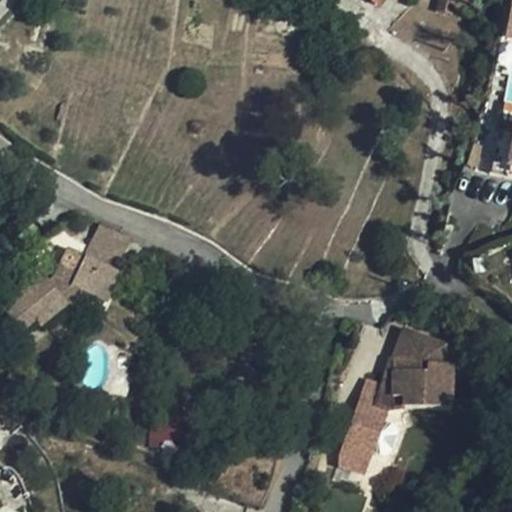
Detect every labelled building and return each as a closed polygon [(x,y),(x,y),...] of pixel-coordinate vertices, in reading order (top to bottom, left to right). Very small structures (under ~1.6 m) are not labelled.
[(449,14),(452,0),(437,0),(435,10),(449,14)] [(511,5),(509,5),(503,41),(511,42),(511,5)] [(101,223),(85,256),(117,272),(132,239),(101,223)] [(39,325),(67,304),(60,295),(71,286),(89,295),(104,302),(119,272),(117,272),(85,256),(69,248),(54,278),(49,282),(42,273),(2,306),(21,330),(35,320),(39,325)] [(60,295),(67,304),(72,309),(89,295),(71,286),(60,295)] [(339,465),(366,474),(374,453),(388,413),(389,410),(407,409),(411,409),(453,410),(454,366),(447,366),(448,346),(406,331),(393,360),(396,360),(393,388),(384,386),(368,380),(340,455),(339,465)] [(393,360),(384,386),(393,388),(396,360),(393,360)] [(148,434),(183,437),(186,412),(174,410),(173,415),(170,415),(169,421),(150,419),(148,434)] [(386,457),(400,417),(388,413),(374,453),(386,457)]
